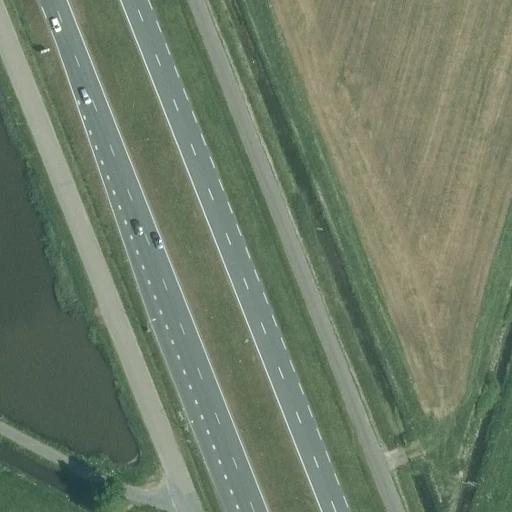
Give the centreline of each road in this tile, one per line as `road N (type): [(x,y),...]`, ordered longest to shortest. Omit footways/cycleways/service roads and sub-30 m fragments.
road 1 (primary): [(334,511),(132,0)]
road 2 (primary): [(50,0),(251,511)]
road 3 (unclassified): [(394,511),(193,0)]
road 4 (unclassified): [(182,493),(0,27)]
road 5 (unclassified): [(182,493),(132,495),(0,428)]
